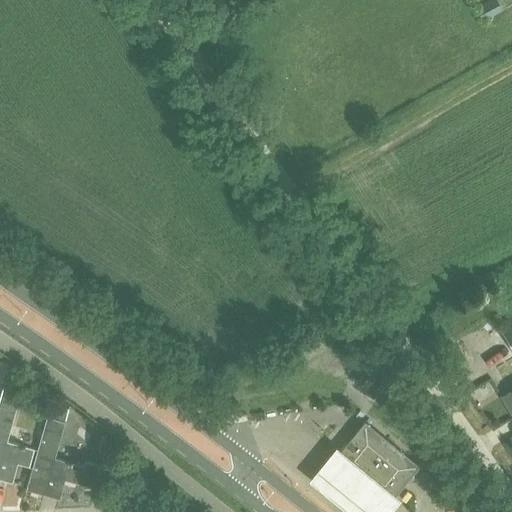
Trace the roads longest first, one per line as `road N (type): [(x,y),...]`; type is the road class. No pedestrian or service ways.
road 1 (unclassified): [(511,492),(152,0)]
road 2 (primary): [(310,511),(0,279)]
road 3 (primary): [(0,316),(265,511)]
